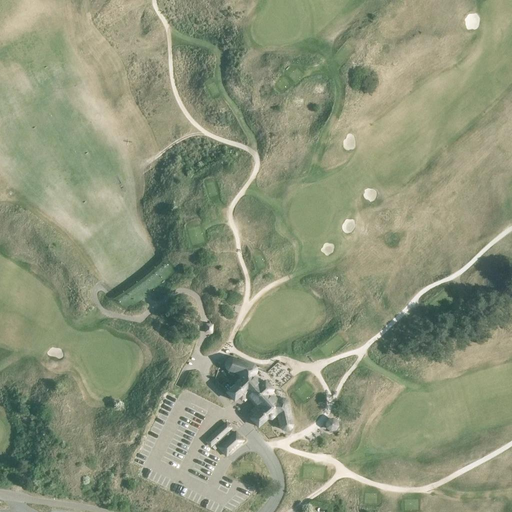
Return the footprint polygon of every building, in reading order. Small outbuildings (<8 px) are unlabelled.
[(152,292),(176,270),(165,258),(164,259),(140,281),(117,296),(111,301),(126,311),(152,292)] [(226,360),(225,364),(225,367),(228,370),(239,374),(241,377),(234,383),(234,384),(226,392),(234,400),(240,395),(243,398),(246,395),(251,401),(268,385),(264,380),(261,384),(254,375),(256,371),(255,367),(253,365),(230,358),(227,358),(226,360)] [(251,411),(247,414),(250,418),(257,426),(266,418),(270,419),(272,417),(277,416),(280,427),(282,430),(285,431),(288,430),(291,428),(292,424),(287,402),(284,399),(281,399),(278,400),(274,402),(269,396),(273,389),(268,385),(251,401),(256,406),(251,411)] [(328,430),(329,432),(330,433),(332,434),(335,434),(337,434),(339,433),(340,431),(341,429),(341,426),(340,424),(339,422),(337,421),(334,421),(332,421),(330,422),(328,423),(327,425),(327,428),(328,430)] [(225,423),(205,441),(210,446),(212,444),(216,450),(218,448),(225,455),(227,454),(229,453),(240,444),(240,443),(242,440),(235,432),(230,436),(226,431),(230,428),(225,423)]
